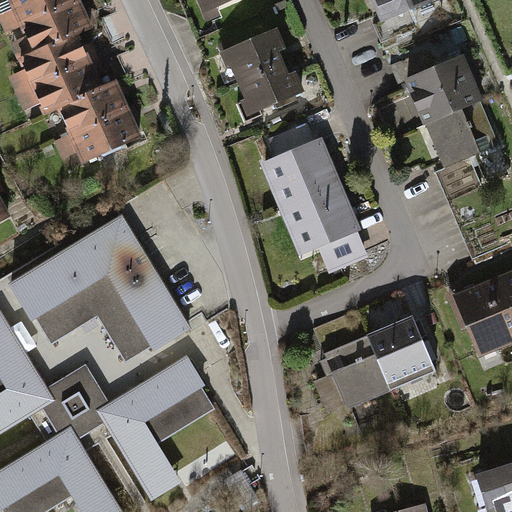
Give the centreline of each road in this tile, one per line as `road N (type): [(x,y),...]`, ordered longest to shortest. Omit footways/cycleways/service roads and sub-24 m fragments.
road 1 (residential): [(304,0),(400,222),(406,254),(389,277),(254,331)]
road 2 (residential): [(254,331),(202,152),(134,0)]
road 3 (residential): [(285,511),(254,331)]
road 4 (unknown): [(202,152),(340,82)]
